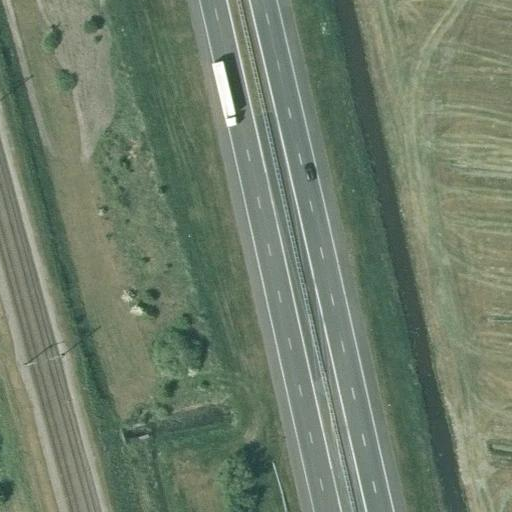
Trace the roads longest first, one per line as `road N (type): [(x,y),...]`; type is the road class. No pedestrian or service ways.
road 1 (motorway): [(381,511),(260,0)]
road 2 (motorway): [(210,0),(328,511)]
